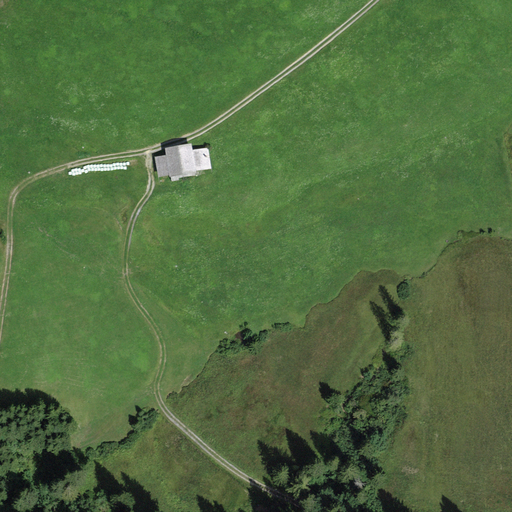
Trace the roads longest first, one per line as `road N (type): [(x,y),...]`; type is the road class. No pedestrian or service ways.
road 1 (track): [(148,151),(151,184),(129,234),(125,271),(131,296),(158,332),(157,396),(231,469),(305,511)]
road 2 (track): [(148,151),(193,136),(373,0)]
road 3 (track): [(0,313),(15,190),(84,161),(148,151)]
